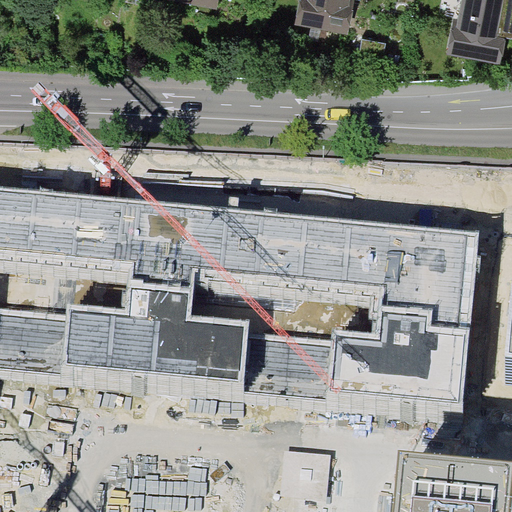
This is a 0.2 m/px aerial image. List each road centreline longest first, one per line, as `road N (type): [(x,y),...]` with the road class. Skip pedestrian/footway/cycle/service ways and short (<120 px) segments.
road 1 (unknown): [(409,406),(422,353),(419,313),(398,285),(370,273),(33,227),(27,448)]
road 2 (secondary): [(0,103),(511,124)]
